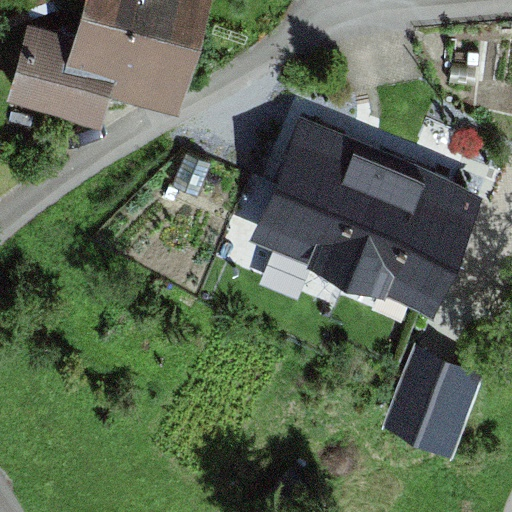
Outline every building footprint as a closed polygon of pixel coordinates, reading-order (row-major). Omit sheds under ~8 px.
[(172,114),(201,0),(76,0),(66,40),(16,27),(0,87),(0,98),(95,123),(103,97),(172,114)] [(435,312),(486,186),(307,114),(257,240),(435,312)] [(250,182),(194,156),(173,200),(230,226),(250,182)] [(389,426),(452,451),(482,375),(420,351),(389,426)] [(274,453),(249,478),(281,510),(306,485),(274,453)]
